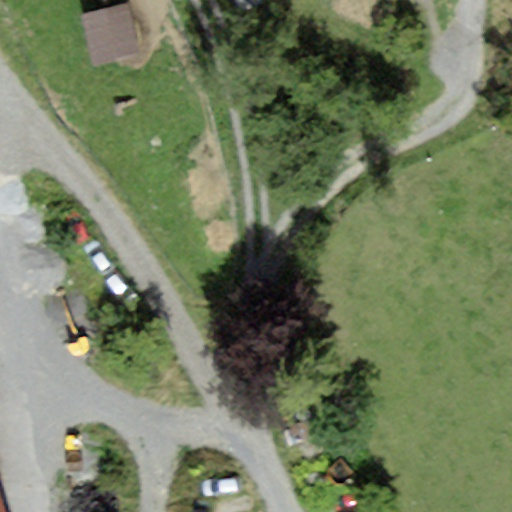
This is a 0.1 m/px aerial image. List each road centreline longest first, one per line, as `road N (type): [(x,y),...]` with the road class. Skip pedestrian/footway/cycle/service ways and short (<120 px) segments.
road 1 (track): [(258,258),(252,124),(211,0)]
road 2 (track): [(287,511),(230,402)]
